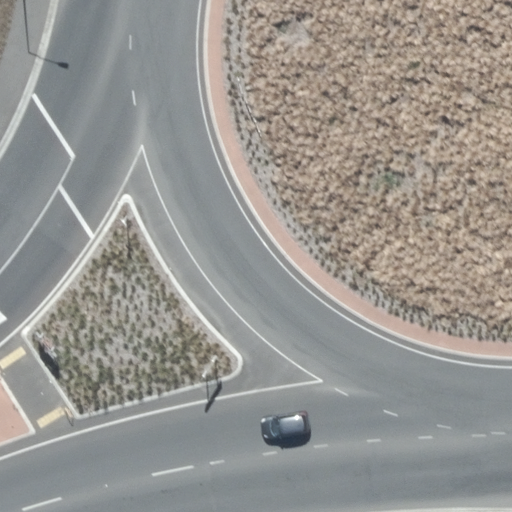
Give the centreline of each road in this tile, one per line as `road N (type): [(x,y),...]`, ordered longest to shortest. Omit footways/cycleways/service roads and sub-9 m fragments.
road 1 (trunk): [(469,415),(378,393),(295,350),(226,288),(174,211),(142,124),(133,31)]
road 2 (motorway): [(469,415),(98,489),(24,511)]
road 3 (motorway): [(0,269),(85,145),(133,31)]
